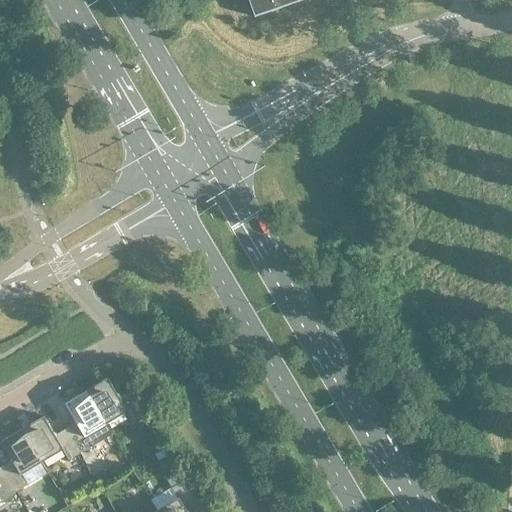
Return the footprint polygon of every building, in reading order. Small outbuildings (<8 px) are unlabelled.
[(289,4),(300,0),(247,0),(253,17),(289,4)] [(410,196),(406,283),(492,287),(496,201),(410,196)] [(107,377),(86,390),(106,424),(126,412),(132,422),(144,415),(130,390),(119,397),(107,377)] [(106,424),(86,390),(64,403),(76,422),(65,428),(80,453),(91,446),(85,436),(106,424)] [(43,415),(22,428),(42,462),(62,450),(68,460),(80,453),(65,428),(55,435),(43,415)] [(42,462),(22,428),(0,441),(12,460),(1,466),(16,491),(27,484),(21,474),(42,462)] [(0,490),(4,498),(16,491),(1,466),(0,467),(0,490)] [(108,471),(101,475),(105,482),(112,478),(108,471)] [(88,476),(83,478),(88,487),(93,484),(88,476)] [(198,505),(183,480),(171,487),(177,498),(157,510),(157,511),(187,511),(198,505)]
